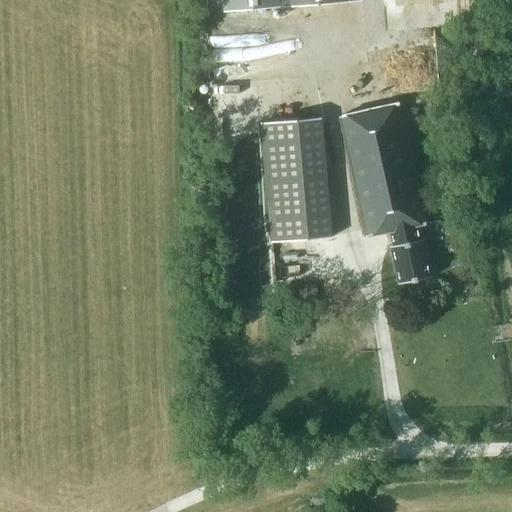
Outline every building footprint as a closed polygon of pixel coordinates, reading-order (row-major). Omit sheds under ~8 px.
[(363,0),(362,0),(222,0),(223,12),(363,0)] [(428,223),(401,103),(339,117),(366,237),(390,232),(393,246),(390,246),(399,284),(432,277),(423,239),(421,240),(418,226),(428,223)] [(331,237),(321,118),(261,123),(271,242),(331,237)] [(372,310),(368,284),(357,286),(361,311),(372,310)] [(318,297),(317,285),(299,286),(300,299),(318,297)]
